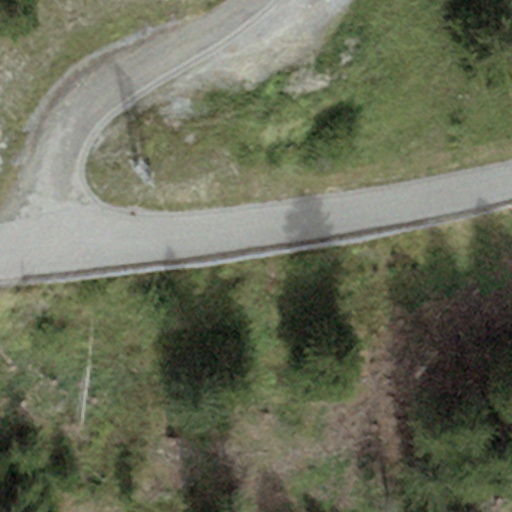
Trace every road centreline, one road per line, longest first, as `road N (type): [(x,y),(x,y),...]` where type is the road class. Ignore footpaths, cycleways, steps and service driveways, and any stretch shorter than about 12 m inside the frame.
road 1 (unclassified): [(511,180),(383,208),(48,255)]
road 2 (unclassified): [(48,255),(52,187),(76,124),(136,73),(252,0)]
